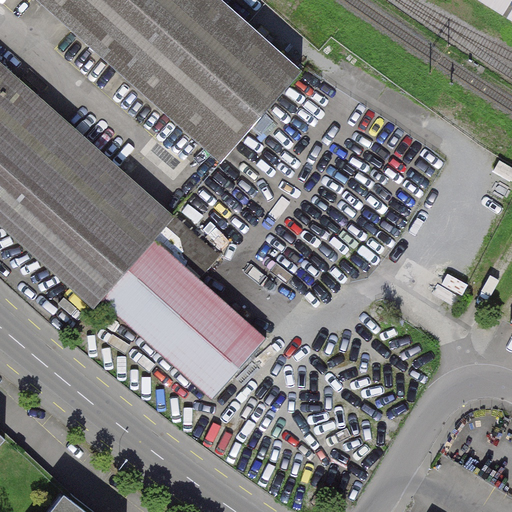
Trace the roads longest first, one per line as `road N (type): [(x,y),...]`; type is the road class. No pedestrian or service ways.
road 1 (primary): [(0,325),(239,511)]
road 2 (residential): [(511,382),(455,384),(377,511)]
road 3 (unknown): [(0,28),(98,110)]
